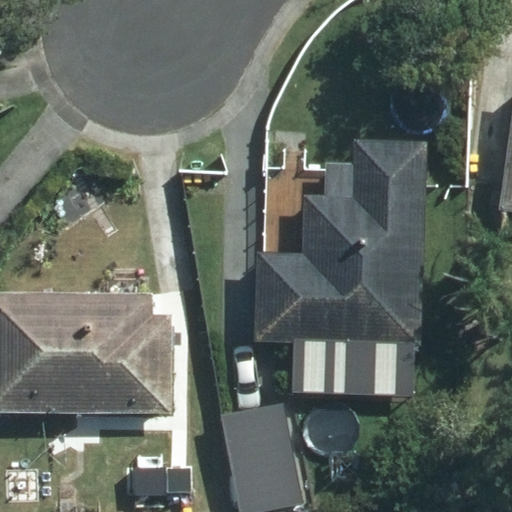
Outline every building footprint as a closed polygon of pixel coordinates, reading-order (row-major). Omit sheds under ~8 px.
[(511,81),(508,81),(492,206),(511,209),(511,81)] [(256,252),(253,338),(288,339),(287,351),(314,351),(314,339),(409,341),(414,143),(345,140),(345,162),(316,162),(316,171),(258,169),(256,252)] [(0,292),(0,407),(158,409),(158,316),(139,315),(140,293),(0,292)] [(283,410),(221,420),(238,511),(310,497),(303,462),(292,465),(283,410)] [(164,467),(131,467),(131,493),(163,492),(164,467)]
